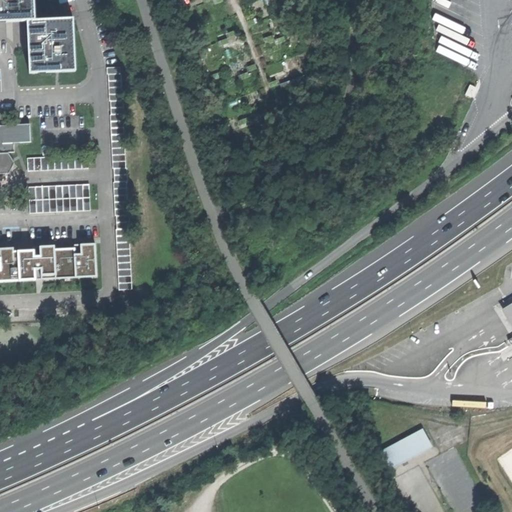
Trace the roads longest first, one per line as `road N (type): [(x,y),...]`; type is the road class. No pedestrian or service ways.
road 1 (trunk): [(0,511),(121,459),(338,340),(511,222)]
road 2 (trunk): [(511,181),(321,312),(63,447)]
road 3 (trunk): [(463,154),(247,320),(63,447)]
road 4 (unclassified): [(317,408),(214,223),(142,0)]
road 5 (trunk): [(60,511),(329,382)]
road 6 (track): [(334,511),(302,464),(276,451),(210,488),(205,511)]
road 7 (residential): [(0,97),(72,95),(93,86),(99,68),(81,0)]
